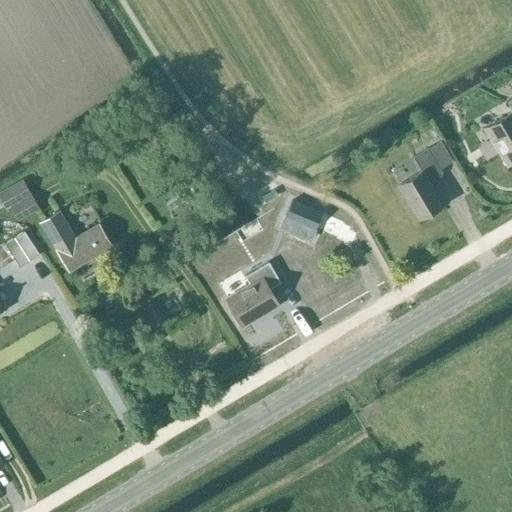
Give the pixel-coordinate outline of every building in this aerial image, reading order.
[(507,165),(511,161),(511,98),(507,102),(511,110),(484,128),(507,165)] [(397,185),(418,218),(442,203),(428,180),(442,172),(427,148),(413,157),(421,170),(397,185)] [(39,208),(22,179),(0,191),(0,200),(5,209),(9,207),(18,220),(39,208)] [(256,190),(251,184),(245,188),(250,195),(256,190)] [(291,199),(279,227),(311,240),(323,213),(291,199)] [(68,270),(110,245),(98,224),(74,238),(58,211),(40,221),(68,270)] [(23,233),(4,246),(18,269),(38,256),(23,233)] [(269,288),(279,282),(268,263),(245,276),(249,284),(225,298),(241,325),(278,303),(269,288)]
